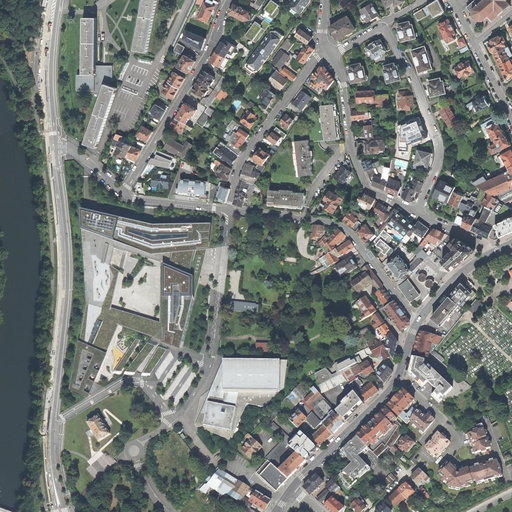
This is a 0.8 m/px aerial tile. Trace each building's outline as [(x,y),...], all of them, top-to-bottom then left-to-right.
[(143,0),(135,51),(147,53),(156,0),(143,0)] [(195,0),(192,0),(171,46),(173,47),(195,0)] [(290,5),(293,0),(292,0),(272,27),(273,28),(270,31),(270,32),(275,35),(278,31),(284,36),(301,13),(299,14),(290,7),(290,5)] [(293,0),(290,5),(290,7),(299,14),(301,13),(307,6),(306,4),(308,2),(309,0),(311,1),(311,0),(293,0)] [(438,0),(436,0),(414,14),(418,21),(431,13),(434,18),(444,11),(438,0)] [(488,17),(492,21),(500,14),(500,15),(511,5),(511,3),(511,0),(474,0),(474,1),(478,5),(474,9),(473,14),(473,16),(477,20),(483,21),(488,17)] [(268,16),(274,20),(278,14),(281,10),(278,7),(279,5),(273,1),(271,3),(270,2),(265,8),(271,12),(270,13),(268,16)] [(478,5),(474,1),(467,7),(473,14),(474,9),(478,5)] [(198,18),(207,22),(211,14),(214,7),(212,5),(205,2),(198,18)] [(229,13),(243,21),(251,20),(250,12),(235,3),(232,8),(229,13)] [(361,10),(368,22),(373,18),(379,15),(372,3),(361,10)] [(330,26),(338,40),(347,34),(355,29),(347,16),(330,26)] [(83,74),(96,75),(96,65),(96,18),(84,18),(83,74)] [(264,19),(261,25),(260,26),(256,23),(254,24),(246,35),(257,43),(263,35),(271,24),(264,19)] [(445,38),(446,39),(456,34),(454,31),(453,29),(451,24),(449,19),(439,24),(442,32),(439,34),(442,39),(445,38)] [(401,41),(416,37),(413,24),(411,25),(410,21),(403,23),(404,26),(400,27),(398,27),(400,34),(401,41)] [(308,44),(312,37),(306,33),(301,29),(296,36),(308,44)] [(183,39),(202,50),(204,44),(206,38),(187,30),(183,39)] [(255,68),(259,71),(273,52),(284,36),(278,31),(275,35),(270,32),(265,39),(266,40),(262,46),(261,45),(248,62),(251,65),(249,69),(252,72),(255,68)] [(488,43),(494,54),(505,48),(507,47),(504,42),(505,41),(503,36),(500,38),(499,36),(495,38),(492,40),(493,41),(488,43)] [(288,51),(294,43),(288,39),(282,46),(288,51)] [(368,51),(373,59),(385,52),(384,51),(387,50),(384,45),(380,39),(377,41),(376,40),(369,44),(369,45),(365,47),(367,52),(368,51)] [(227,44),(223,42),(222,42),(219,46),(216,52),(225,58),(228,53),(231,55),(237,47),(228,42),(227,44)] [(462,53),(469,49),(466,42),(460,45),(459,46),(462,53)] [(300,54),(297,52),(300,48),(294,43),(288,51),(298,58),(300,54)] [(300,54),(307,59),(315,49),(311,47),(308,44),(300,54)] [(241,52),(247,56),(251,51),(245,46),(241,52)] [(414,55),(416,61),(429,57),(425,46),(412,50),(414,55)] [(496,59),(499,65),(510,59),(509,57),(505,48),(494,54),(496,59)] [(273,62),(281,67),(286,61),(289,56),(282,50),(273,62)] [(213,57),(210,61),(220,67),(221,65),(225,58),(216,52),(213,57)] [(300,54),(298,58),(304,63),(307,59),(300,54)] [(178,67),(189,73),(192,67),(195,62),(185,55),(178,67)] [(417,67),(419,72),(432,68),(429,57),(416,61),(417,67)] [(502,72),(506,79),(511,76),(511,59),(510,59),(499,65),(502,72)] [(460,76),(460,77),(465,75),(465,76),(475,72),(472,65),(469,61),(463,64),(463,63),(459,64),(460,65),(455,68),(456,68),(460,76)] [(250,75),(252,72),(249,69),(251,65),(248,62),(247,62),(242,69),(250,75)] [(351,75),(352,83),(367,79),(364,66),(362,67),(361,63),(350,66),(351,69),(349,69),(351,75)] [(384,69),(388,83),(401,79),(399,72),(397,66),(395,66),(394,63),(385,66),(386,69),(384,69)] [(77,90),(90,91),(90,92),(101,96),(105,84),(105,83),(111,85),(110,81),(113,81),(113,65),(101,65),(96,65),(96,75),(83,74),(77,74),(77,90)] [(325,87),(328,89),(335,80),(329,73),(325,67),(321,67),(313,78),(315,80),(319,83),(325,87)] [(282,72),(293,81),(296,76),(285,68),(282,72)] [(271,78),(273,79),(274,80),(279,74),(280,73),(281,72),(277,70),(271,78)] [(198,81),(209,87),(210,84),(211,85),(215,80),(214,79),(214,78),(204,71),(202,76),(198,81)] [(182,83),(185,79),(175,73),(169,82),(179,88),(182,83)] [(271,82),(281,89),(284,85),(288,81),(285,78),(279,74),(274,80),(273,79),(271,82)] [(214,90),(219,93),(229,80),(223,76),(214,90)] [(431,96),(446,93),(443,81),(441,81),(440,78),(430,80),(430,84),(428,84),(430,90),(431,96)] [(310,87),(312,88),(315,83),(318,85),(319,83),(315,80),(313,83),(310,87)] [(205,96),(208,91),(207,90),(209,87),(198,81),(196,85),(193,91),(203,97),(204,95),(205,96)] [(179,88),(169,82),(163,92),(174,98),(177,93),(179,88)] [(93,146),(97,148),(97,147),(117,88),(111,85),(105,83),(105,84),(101,96),(85,143),(85,144),(90,145),(93,146)] [(320,94),(325,87),(319,83),(318,85),(315,83),(312,88),(320,94)] [(122,87),(121,89),(137,95),(138,93),(122,87)] [(260,99),(268,105),(272,100),(276,95),(268,89),(266,92),(264,91),(263,92),(264,93),(260,99)] [(205,104),(209,107),(219,93),(214,90),(209,97),(203,98),(201,102),(205,104)] [(223,101),(228,93),(222,90),(217,97),(223,101)] [(294,104),(302,110),(311,97),(303,91),(299,97),(296,101),(294,104)] [(358,102),(375,102),(374,91),(357,91),(357,97),(358,102)] [(403,104),(403,109),(410,108),(410,106),(413,105),(413,102),(413,100),(411,100),(411,96),(407,96),(406,91),(399,92),(399,97),(397,97),(398,104),(403,104)] [(376,95),(377,108),(390,106),(388,93),(376,95)] [(476,97),(477,99),(473,101),(474,103),(472,103),(474,108),(476,107),(478,112),(490,105),(490,104),(490,103),(489,102),(488,102),(487,100),(486,98),(487,97),(487,96),(486,95),(484,95),(480,97),(479,95),(476,97)] [(156,105),(166,110),(168,107),(158,101),(156,105)] [(241,104),(249,110),(250,111),(253,108),(243,101),(241,104)] [(181,111),(176,118),(186,124),(190,118),(192,119),(197,110),(185,103),(181,111)] [(326,141),(340,139),(340,134),(338,122),(336,104),(322,106),(323,118),(322,118),(324,129),(326,141)] [(449,126),(458,120),(449,104),(439,109),(442,115),(444,114),(445,116),(443,116),(446,121),(449,126)] [(166,110),(156,105),(150,116),(155,119),(156,118),(160,120),(164,115),(166,110)] [(352,115),(353,120),(366,118),(365,112),(365,109),(351,111),(352,115)] [(241,121),(251,128),(254,124),(257,120),(256,119),(254,117),(255,116),(256,115),(250,111),(249,110),(241,121)] [(197,123),(202,127),(211,116),(205,112),(197,123)] [(280,124),(288,129),(294,120),(286,114),(283,119),(280,124)] [(493,139),(494,139),(505,133),(502,126),(499,120),(497,121),(496,118),(492,120),(491,117),(484,120),(486,124),(483,125),(487,134),(489,132),(493,139)] [(171,126),(181,132),(184,127),(191,131),(193,128),(186,124),(176,118),(174,122),(171,126)] [(403,122),(408,138),(420,134),(418,126),(415,118),(403,122)] [(203,127),(209,131),(213,126),(207,122),(203,127)] [(365,133),(366,140),(374,140),(372,125),(365,126),(365,133)] [(464,134),(471,131),(467,125),(461,128),(464,134)] [(137,136),(147,142),(150,137),(153,132),(143,126),(137,136)] [(232,142),(240,148),(244,141),(246,139),(249,135),(241,129),(238,133),(238,134),(232,142)] [(281,138),(282,137),(274,131),(271,135),(268,139),(276,145),(281,138)] [(499,150),(511,144),(508,138),(505,133),(494,139),(495,140),(497,144),(499,150)] [(215,140),(223,147),(227,149),(229,147),(216,138),(215,140)] [(175,153),(180,145),(170,139),(168,143),(165,148),(173,153),(174,152),(175,153)] [(366,148),(366,154),(383,153),(383,150),(385,149),(384,145),(385,145),(384,139),(374,140),(366,140),(365,140),(366,148)] [(298,176),(313,175),(312,163),(312,160),(311,160),(311,158),(313,158),(312,157),(312,156),(311,156),(309,140),(294,142),(298,176)] [(121,156),(127,159),(128,157),(132,146),(121,142),(116,154),(121,156)] [(137,142),(134,147),(142,151),(145,145),(137,142)] [(184,157),(192,145),(188,142),(184,147),(180,145),(175,153),(179,155),(180,153),(184,157)] [(492,153),(499,150),(497,144),(495,145),(495,144),(489,147),(492,153)] [(128,157),(136,161),(139,155),(142,151),(134,147),(132,146),(128,157)] [(217,155),(231,165),(235,161),(237,157),(233,154),(227,149),(223,147),(217,155)] [(261,164),(263,165),(270,155),(268,154),(270,152),(264,148),(263,150),(261,148),(258,153),(254,158),(256,160),(258,161),(256,162),(258,164),(260,165),(261,164)] [(506,164),(508,168),(511,166),(511,149),(508,152),(502,155),(504,159),(503,159),(503,161),(504,164),(506,165),(506,164)] [(415,165),(428,168),(430,160),(432,153),(418,150),(415,165)] [(162,158),(169,161),(171,156),(159,151),(157,156),(158,156),(162,158)] [(365,171),(366,171),(373,167),(374,167),(370,160),(370,159),(361,162),(363,166),(365,171)] [(218,177),(229,180),(230,174),(232,169),(222,163),(221,166),(219,172),(218,172),(217,174),(219,175),(218,177)] [(335,177),(344,184),(352,172),(348,169),(345,167),(343,166),(335,177)] [(504,177),(501,178),(506,190),(511,187),(511,166),(508,168),(509,170),(502,174),(504,177)] [(366,171),(369,177),(376,174),(373,167),(366,171)] [(250,183),(253,185),(261,173),(253,171),(244,169),(240,181),(250,183)] [(390,172),(388,181),(385,190),(386,191),(390,182),(391,183),(392,179),(394,179),(395,173),(390,172)] [(155,174),(154,186),(159,187),(158,188),(164,188),(164,187),(169,188),(170,176),(164,175),(159,175),(155,174)] [(378,187),(385,190),(388,181),(383,179),(381,178),(376,176),(372,185),(378,187)] [(479,186),(481,188),(493,181),(492,179),(489,180),(486,176),(473,183),(479,186)] [(176,190),(211,194),(212,182),(210,182),(210,181),(181,177),(176,190)] [(499,179),(493,181),(498,194),(506,190),(501,178),(499,179)] [(415,190),(419,192),(423,183),(415,179),(412,186),(411,185),(409,187),(415,190)] [(440,198),(448,202),(455,187),(442,180),(439,186),(440,186),(438,189),(435,197),(439,199),(440,198)] [(239,186),(237,190),(247,193),(250,183),(240,181),(239,186)] [(499,200),(504,204),(511,199),(511,187),(506,190),(498,194),(493,181),(481,188),(489,193),(499,200)] [(392,193),(398,195),(401,187),(391,183),(390,182),(386,191),(392,193)] [(409,187),(407,186),(405,192),(403,197),(406,199),(411,201),(415,190),(409,187)] [(480,191),(478,195),(481,196),(478,201),(480,202),(482,203),(489,193),(481,188),(480,191)] [(297,208),(304,208),(305,193),(294,192),(294,190),(281,189),(281,191),(270,190),(269,205),(275,206),(275,204),(284,205),(284,206),(286,206),(288,206),(288,205),(297,206),(297,208)] [(210,199),(211,194),(176,190),(174,195),(177,196),(176,199),(186,200),(196,201),(196,198),(210,199)] [(238,205),(243,206),(247,193),(237,190),(234,203),(238,205)] [(220,191),(217,200),(226,203),(228,196),(229,194),(220,191)] [(332,211),(334,213),(343,199),(338,195),(337,196),(334,194),(335,193),(334,192),(333,193),(331,191),(326,199),(327,200),(324,205),(329,209),(328,210),(329,211),(331,212),(332,211)] [(454,205),(459,207),(462,200),(464,196),(463,196),(464,195),(461,194),(459,193),(458,194),(453,192),(449,202),(454,205)] [(485,205),(483,208),(491,212),(492,210),(499,200),(489,193),(482,203),(485,205)] [(361,203),(372,208),(376,199),(370,196),(365,194),(364,198),(361,203)] [(464,209),(469,212),(473,204),(464,199),(463,201),(462,200),(459,207),(464,209)] [(381,215),(384,216),(386,212),(388,208),(384,205),(379,203),(375,212),(381,215)] [(204,266),(208,250),(211,249),(214,224),(155,225),(83,208),(88,305),(80,341),(71,390),(89,397),(108,354),(107,353),(119,325),(164,341),(164,342),(182,348),(196,295),(204,266)] [(385,222),(379,229),(380,230),(382,233),(384,229),(389,224),(399,211),(400,210),(396,208),(391,215),(385,222)] [(479,218),(480,219),(487,222),(491,212),(483,208),(479,218)] [(467,228),(472,230),(477,218),(475,217),(477,211),(472,209),(470,214),(468,213),(462,226),(467,228)] [(491,212),(487,222),(495,227),(499,229),(508,225),(506,220),(502,215),(492,210),(491,212)] [(407,218),(399,211),(389,224),(393,227),(395,226),(406,235),(407,234),(410,231),(411,229),(415,225),(407,218)] [(348,223),(353,226),(358,219),(354,216),(353,215),(349,212),(344,219),(348,223)] [(381,216),(385,222),(391,215),(386,212),(384,216),(381,215),(381,216)] [(479,218),(477,218),(472,230),(475,232),(479,233),(483,224),(479,222),(480,219),(479,218)] [(499,229),(498,231),(501,237),(511,231),(511,221),(510,218),(506,220),(508,225),(499,229)] [(372,219),(367,223),(375,234),(380,230),(379,229),(372,219)] [(418,220),(415,225),(411,229),(414,231),(420,235),(423,237),(429,228),(425,225),(418,220)] [(362,235),(365,241),(375,234),(367,223),(362,226),(363,227),(358,231),(362,235)] [(492,228),(483,224),(479,233),(487,237),(489,236),(490,233),(492,228)] [(313,226),(312,240),(316,240),(316,238),(320,238),(320,234),(322,234),(323,226),(318,226),(313,226)] [(384,229),(382,233),(375,241),(381,245),(380,246),(382,248),(384,250),(390,255),(395,249),(385,241),(388,237),(392,241),(394,238),(384,229)] [(428,239),(438,244),(440,238),(442,239),(445,234),(441,232),(442,231),(440,230),(438,230),(434,229),(426,238),(428,239)] [(332,240),(337,244),(344,236),(341,232),(338,230),(330,238),(332,240)] [(321,244),(323,247),(324,246),(331,242),(328,237),(327,239),(324,241),(321,244)] [(449,244),(453,248),(459,242),(455,238),(449,244)] [(341,247),(345,253),(354,248),(352,244),(350,241),(341,247)] [(443,261),(452,270),(461,261),(462,262),(465,258),(474,250),(469,246),(467,248),(467,247),(465,245),(462,242),(460,241),(459,242),(453,248),(454,248),(455,249),(452,252),(443,261)] [(324,246),(329,253),(336,249),(334,246),(331,242),(324,246)] [(414,252),(418,255),(420,257),(424,253),(421,250),(424,247),(421,244),(414,252)] [(341,256),(345,253),(341,247),(337,250),(340,255),(341,256)] [(337,257),(340,255),(337,250),(336,249),(329,253),(327,255),(325,256),(331,265),(339,261),(337,257)] [(394,271),(399,279),(411,271),(399,255),(388,263),(394,271)] [(410,264),(413,266),(421,258),(420,257),(418,255),(415,259),(410,264)] [(331,265),(325,256),(323,257),(326,262),(329,267),(331,265)] [(347,274),(357,267),(354,262),(351,258),(336,267),(341,275),(346,272),(347,274)] [(412,270),(414,271),(424,260),(421,258),(413,266),(411,267),(413,269),(412,270)] [(377,291),(383,286),(367,265),(363,269),(366,273),(372,281),(371,282),(377,291)] [(340,278),(342,277),(341,275),(336,267),(333,269),(336,274),(337,273),(340,278)] [(425,280),(426,279),(427,278),(427,276),(427,274),(426,273),(424,272),(422,272),(421,272),(419,273),(418,275),(418,276),(419,278),(419,279),(421,280),(423,281),(425,280)] [(371,282),(372,281),(366,273),(356,280),(352,283),(351,283),(358,292),(366,286),(371,282)] [(397,282),(400,285),(405,279),(403,277),(397,282)] [(432,287),(433,286),(434,284),(434,282),(434,281),(433,279),(431,279),(430,278),(428,279),(427,280),(426,281),(425,283),(426,284),(427,286),(428,287),(430,287),(432,287)] [(399,286),(410,302),(415,298),(420,295),(418,292),(411,282),(408,279),(399,286)] [(469,280),(465,283),(471,289),(474,286),(469,280)] [(450,296),(460,304),(461,305),(463,302),(466,303),(468,302),(470,300),(476,293),(471,289),(465,283),(464,282),(462,284),(458,288),(459,289),(458,290),(457,289),(456,289),(456,290),(455,291),(455,292),(456,293),(461,297),(457,301),(451,296),(450,296)] [(387,294),(383,288),(375,293),(384,305),(391,299),(387,294)] [(456,290),(451,296),(457,301),(461,297),(456,293),(455,292),(455,291),(456,290)] [(432,317),(442,325),(460,304),(450,296),(441,307),(432,317)] [(372,315),(376,312),(371,304),(366,297),(356,304),(360,309),(361,311),(356,315),(360,321),(361,321),(368,317),(372,315)] [(393,302),(391,299),(384,305),(383,306),(385,308),(393,302)] [(223,308),(253,311),(254,304),(224,300),(223,308)] [(468,308),(475,313),(478,310),(477,309),(481,304),(475,300),(468,308)] [(393,320),(401,332),(405,328),(408,326),(409,322),(394,302),(393,302),(385,308),(384,309),(393,320)] [(380,326),(384,323),(381,318),(378,314),(373,317),(376,321),(379,326),(380,326)] [(398,333),(401,332),(393,320),(390,322),(398,333)] [(386,338),(392,334),(389,329),(386,325),(379,330),(381,332),(386,339),(386,338)] [(416,340),(414,348),(412,357),(425,360),(428,361),(430,356),(433,344),(437,345),(441,337),(420,332),(416,340)] [(398,342),(392,334),(386,338),(388,341),(387,346),(385,347),(387,350),(391,356),(394,360),(396,350),(398,342)] [(128,356),(133,358),(141,340),(136,338),(128,356)] [(245,351),(266,351),(266,343),(246,343),(246,341),(235,341),(235,345),(228,344),(228,341),(218,340),(218,351),(245,351)] [(381,353),(387,350),(385,347),(381,341),(378,343),(372,345),(369,347),(374,357),(381,353)] [(136,374),(156,347),(149,342),(129,369),(136,374)] [(144,372),(151,377),(168,351),(161,346),(144,372)] [(387,350),(381,353),(385,360),(391,356),(387,350)] [(431,354),(441,362),(443,359),(434,351),(431,354)] [(325,368),(315,373),(318,386),(342,374),(342,373),(344,372),(359,365),(362,363),(358,357),(350,361),(348,357),(337,362),(335,363),(338,372),(332,376),(325,368)] [(374,357),(370,359),(374,360),(378,367),(379,366),(374,357)] [(431,396),(439,403),(444,398),(443,397),(452,388),(429,366),(427,369),(423,366),(425,360),(412,357),(410,366),(409,374),(422,387),(427,382),(437,391),(434,393),(431,396)] [(289,359),(223,358),(216,374),(211,389),(201,397),(194,425),(231,439),(235,431),(247,404),(264,407),(285,386),(289,359)] [(368,360),(369,361),(370,363),(374,371),(375,372),(378,367),(374,360),(370,359),(368,360)] [(363,372),(365,376),(370,373),(374,371),(370,363),(360,368),(363,372)] [(355,376),(363,372),(360,368),(360,366),(359,365),(352,368),(355,376)] [(376,375),(384,383),(389,378),(393,372),(384,365),(376,375)] [(344,372),(351,382),(356,379),(355,376),(352,368),(344,372)] [(344,372),(342,374),(346,380),(349,384),(351,382),(344,372)] [(320,394),(346,380),(342,374),(315,388),(320,394)] [(357,395),(358,394),(358,393),(355,390),(359,388),(360,386),(363,384),(360,381),(357,378),(356,379),(351,382),(349,384),(357,395)] [(358,394),(365,402),(372,396),(378,392),(372,383),(363,390),(361,391),(358,393),(358,394)] [(324,426),(332,435),(333,435),(340,429),(346,422),(345,421),(339,415),(337,417),(333,412),(334,411),(324,400),(325,399),(320,394),(315,388),(314,388),(311,391),(313,393),(309,397),(299,385),(293,391),(302,402),(324,426)] [(412,417),(416,411),(412,409),(408,414),(406,416),(403,412),(414,400),(403,390),(395,398),(388,406),(407,424),(410,421),(412,417)] [(336,412),(339,415),(345,421),(355,411),(363,403),(356,395),(354,393),(344,402),(345,404),(336,412)] [(356,395),(363,403),(365,402),(358,394),(357,395),(356,395)] [(316,428),(319,431),(324,426),(302,402),(296,407),(299,411),(307,419),(316,429),(316,428)] [(405,428),(386,408),(371,422),(356,435),(366,446),(367,447),(372,443),(373,445),(378,440),(383,435),(384,436),(388,433),(387,432),(395,425),(398,426),(385,445),(391,449),(393,447),(405,428)] [(261,409),(254,414),(263,422),(267,417),(268,416),(261,409)] [(410,421),(424,433),(435,420),(429,414),(425,418),(423,416),(422,415),(423,414),(417,409),(416,411),(412,417),(410,421)] [(306,420),(307,419),(299,411),(289,420),(298,428),(301,425),(306,420)] [(242,427),(249,434),(250,435),(263,422),(254,414),(242,427)] [(94,433),(98,441),(110,434),(98,415),(87,422),(91,430),(94,433)] [(312,438),(320,446),(326,441),(332,435),(324,426),(319,431),(312,438)] [(472,446),(475,454),(490,448),(487,440),(484,441),(483,438),(486,437),(483,429),(467,434),(470,443),(472,442),(472,444),(473,445),(472,446)] [(297,453),(305,460),(306,461),(308,459),(310,458),(310,454),(308,453),(309,452),(310,454),(314,453),(319,449),(317,447),(303,434),(301,432),(297,436),(294,440),(289,445),(292,448),(295,451),(297,453)] [(430,453),(437,458),(450,442),(444,437),(437,432),(433,437),(435,439),(434,441),(433,440),(429,444),(428,443),(425,446),(432,451),(430,453)] [(366,446),(356,435),(349,442),(340,450),(351,462),(345,468),(340,472),(341,472),(338,475),(349,488),(358,480),(356,478),(358,476),(360,478),(371,468),(358,454),(362,451),(365,454),(370,450),(367,447),(366,446)] [(403,450),(407,453),(415,443),(410,439),(406,436),(403,439),(403,438),(400,442),(398,445),(400,447),(399,449),(402,451),(403,450)] [(242,450),(251,458),(257,452),(262,447),(253,438),(250,441),(242,450)] [(268,460),(270,462),(288,445),(286,443),(284,441),(283,440),(266,458),(268,460)] [(372,452),(375,456),(377,457),(386,448),(382,443),(372,452)] [(398,452),(393,447),(391,449),(390,451),(394,455),(398,452)] [(297,453),(279,470),(289,479),(299,469),(306,461),(305,460),(297,453)] [(257,473),(277,491),(281,487),(289,479),(279,470),(270,462),(268,460),(257,473)] [(476,481),(476,483),(484,480),(485,482),(488,481),(488,479),(491,478),(491,480),(495,478),(494,477),(502,474),(497,460),(484,464),(472,468),(476,481)] [(476,481),(472,468),(467,470),(466,469),(460,471),(458,470),(456,470),(452,465),(451,466),(447,463),(438,472),(441,474),(439,475),(447,483),(447,486),(462,489),(462,486),(473,482),(473,481),(476,481)] [(237,503),(239,500),(229,494),(234,487),(239,480),(218,467),(196,489),(203,493),(207,485),(237,503)] [(423,480),(425,482),(429,478),(420,469),(416,473),(411,477),(418,485),(423,480)] [(396,478),(391,473),(379,485),(383,490),(396,478)] [(307,491),(310,495),(323,483),(316,475),(310,480),(303,487),(307,491)] [(248,486),(239,480),(234,487),(244,493),(248,486)] [(331,493),(334,491),(336,493),(339,490),(340,489),(332,480),(325,487),(331,493)] [(398,491),(405,498),(407,500),(408,502),(412,498),(410,497),(415,492),(411,488),(409,486),(406,483),(401,487),(398,491)] [(250,487),(248,486),(244,493),(239,500),(237,503),(240,505),(244,498),(248,491),(250,488),(250,487)] [(244,493),(234,487),(229,494),(239,500),(244,493)] [(326,490),(323,493),(324,494),(317,500),(320,504),(330,494),(326,490)] [(339,490),(336,493),(334,496),(337,499),(342,492),(339,490)] [(257,491),(256,492),(254,495),(251,500),(252,502),(253,503),(265,510),(268,505),(272,500),(257,491)] [(389,499),(396,506),(405,498),(398,491),(393,495),(389,499)] [(361,511),(366,508),(362,503),(363,502),(362,500),(363,500),(360,497),(358,499),(357,499),(355,497),(352,500),(354,502),(351,505),(355,509),(357,511),(361,511)] [(252,502),(244,498),(240,505),(249,510),(249,509),(250,509),(253,503),(252,502)] [(332,498),(324,507),(330,511),(329,511),(340,511),(344,508),(332,498)]
